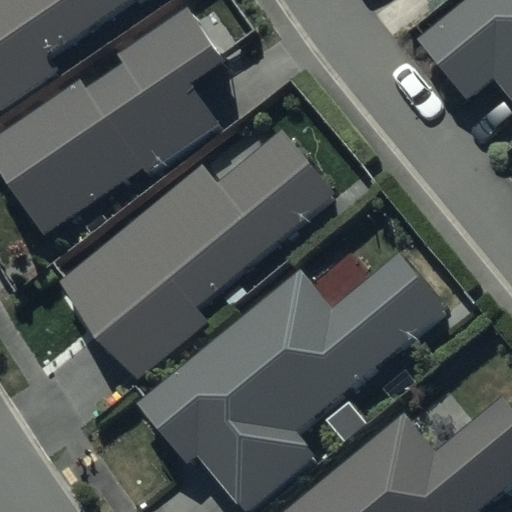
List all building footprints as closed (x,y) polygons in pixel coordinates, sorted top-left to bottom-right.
[(0,0),(0,116),(64,73),(54,57),(138,0),(0,0)] [(511,0),(455,0),(408,41),(461,102),(497,71),(511,87),(511,0)] [(84,81),(0,137),(0,162),(50,237),(149,170),(152,175),(224,127),(197,87),(231,63),(195,10),(125,57),(131,66),(92,92),(84,81)] [(212,168),(66,283),(140,377),(211,322),(202,310),(344,199),(290,131),(224,183),(212,168)] [(306,270),(143,403),(193,465),(204,457),(248,511),(251,511),(323,454),(305,432),(452,312),(406,256),(339,311),(306,270)] [(413,415),(293,511),(485,511),(511,490),(511,402),(510,400),(444,454),(413,415)]
